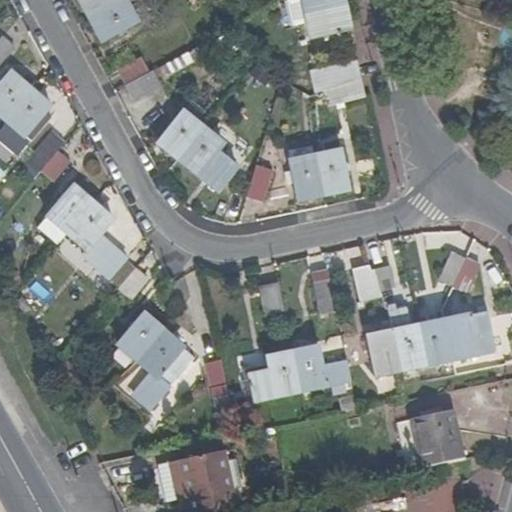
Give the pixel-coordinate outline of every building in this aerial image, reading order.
[(80,0),(90,18),(123,0),(80,0)] [(139,22),(126,0),(123,0),(90,18),(103,41),(139,22)] [(346,5),(344,0),(303,0),(306,13),(346,5)] [(425,19),(437,16),(432,0),(430,0),(421,3),(425,19)] [(0,49),(11,37),(0,27),(0,49)] [(119,71),(127,84),(151,71),(143,57),(119,71)] [(319,75),(324,91),(361,78),(358,61),(319,75)] [(154,70),(151,71),(127,84),(135,101),(163,87),(154,70)] [(0,85),(0,115),(6,120),(31,87),(11,71),(0,85)] [(331,109),(366,98),(361,78),(324,91),(331,109)] [(52,103),(31,87),(6,120),(27,136),(37,122),(44,127),(53,116),(47,110),(52,103)] [(183,112),(158,143),(179,160),(204,129),(183,112)] [(47,162),(57,150),(65,139),(51,129),(34,151),(47,162)] [(224,145),(204,129),(179,160),(199,177),(224,145)] [(70,161),(57,150),(47,162),(40,170),(53,181),(70,161)] [(343,151),(317,155),(324,195),(350,190),(343,151)] [(291,160),(299,200),(324,195),(317,155),(291,160)] [(271,172),(254,167),(247,192),(263,197),(271,172)] [(39,227),(58,245),(69,233),(95,203),(75,186),(39,227)] [(95,203),(69,233),(88,249),(83,255),(109,276),(127,256),(102,234),(114,219),(95,203)] [(437,278),(454,286),(466,259),(449,251),(437,278)] [(120,286),(135,268),(138,265),(127,256),(109,276),(120,286)] [(480,266),(466,259),(454,286),(453,287),(468,294),(480,266)] [(371,269),(379,292),(380,296),(395,290),(387,264),(371,269)] [(379,292),(371,269),(371,267),(354,273),(362,297),(379,292)] [(148,279),(135,268),(120,286),(119,287),(133,298),(148,279)] [(321,314),(337,311),(330,279),(314,282),(321,314)] [(266,314),(286,309),(279,280),(260,285),(266,314)] [(386,312),(390,322),(391,332),(398,370),(425,364),(418,326),(409,329),(405,309),(386,312)] [(117,340),(135,357),(136,357),(163,329),(144,310),(117,340)] [(487,312),(444,321),(451,359),(494,350),(487,312)] [(444,321),(418,326),(425,364),(451,359),(444,321)] [(182,347),(163,329),(136,357),(148,369),(129,389),(145,405),(165,385),(154,375),(182,347)] [(374,375),(398,370),(391,332),(366,337),(374,375)] [(321,346),(295,352),(303,391),(351,382),(347,361),(324,365),(321,346)] [(182,347),(154,375),(165,385),(193,357),(182,347)] [(257,400),(303,391),(295,352),(269,357),(272,371),(253,374),(257,400)] [(220,360),(203,363),(209,396),(226,393),(220,360)] [(219,418),(234,415),(229,393),(214,396),(219,418)] [(412,419),(422,467),(464,458),(454,411),(412,419)] [(184,497),(186,511),(205,511),(237,506),(225,450),(181,459),(189,496),(184,497)] [(189,496),(181,459),(171,461),(179,498),(184,497),(189,496)]
